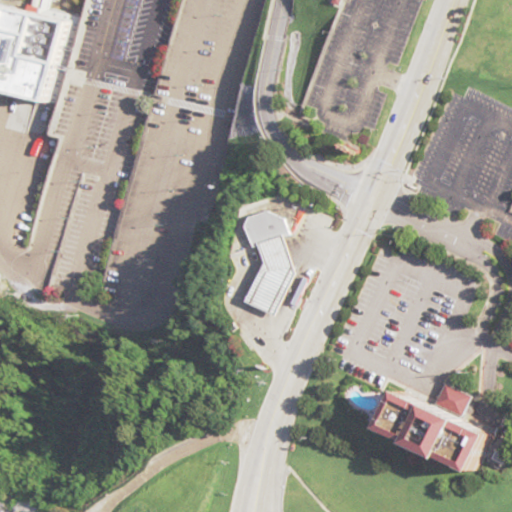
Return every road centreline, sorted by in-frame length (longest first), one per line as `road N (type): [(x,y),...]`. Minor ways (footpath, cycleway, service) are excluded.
road 1 (primary): [(257,511),(272,427),(424,88),(454,0)]
road 2 (residential): [(353,253),(285,213),(247,235),(241,306),(254,342),(296,376)]
road 3 (residential): [(109,511),(172,460),(210,441),(272,427)]
